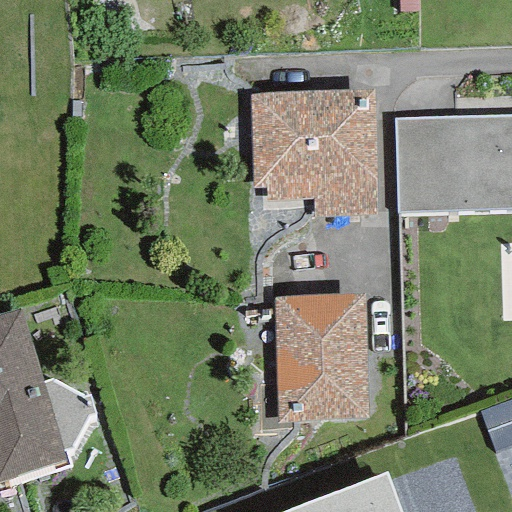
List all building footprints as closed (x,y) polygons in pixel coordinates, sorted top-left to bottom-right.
[(264,189),(265,202),(311,200),(312,217),(375,216),(372,90),(249,94),(251,188),(264,189)] [(511,116),(393,120),(395,215),(511,210),(511,116)] [(364,294),(273,296),(276,423),(367,419),(364,294)] [(24,316),(0,321),(0,482),(6,481),(7,485),(69,471),(64,451),(82,446),(76,419),(93,415),(86,384),(80,385),(53,391),(41,394),(24,316)] [(511,444),(511,406),(481,418),(494,451),(511,444)] [(398,511),(383,474),(286,511),(398,511)]
